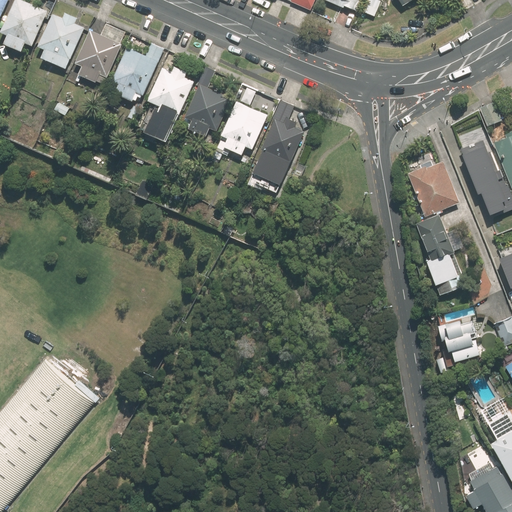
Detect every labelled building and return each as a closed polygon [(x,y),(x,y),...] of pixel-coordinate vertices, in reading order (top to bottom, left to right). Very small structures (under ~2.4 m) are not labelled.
[(6,10),(0,21),(0,25),(2,27),(0,30),(0,33),(6,36),(2,45),(20,53),(24,44),(30,47),(47,12),(20,0),(13,0),(9,11),(6,10)] [(289,0),(289,1),(310,11),(315,0),(289,0)] [(343,6),(355,12),(359,0),(321,0),(321,1),(342,10),(343,6)] [(374,18),(381,1),(377,0),(368,0),(363,14),(374,18)] [(77,18),(65,13),(62,19),(51,14),(36,49),(42,51),(38,59),(65,70),(84,28),(74,24),(77,18)] [(120,44),(125,33),(105,23),(99,35),(89,30),(72,64),(80,68),(77,75),(95,84),(96,82),(102,85),(122,45),(120,44)] [(113,94),(134,103),(137,97),(141,99),(164,50),(150,43),(145,56),(126,47),(110,82),(117,86),(113,94)] [(154,106),(142,132),(164,143),(194,82),(185,78),(187,74),(174,68),(172,72),(162,67),(145,102),(154,106)] [(214,130),(229,99),(198,85),(182,118),(190,122),(186,129),(204,138),(209,127),(214,130)] [(70,107),(59,101),(53,111),(65,117),(70,107)] [(221,137),(211,160),(219,163),(225,150),(240,157),(245,147),(251,150),(267,117),(235,102),(219,136),(221,137)] [(292,107),(280,102),(273,116),(285,122),(292,107)] [(495,102),(479,108),(487,127),(502,122),(495,102)] [(141,109),(133,105),(126,118),(134,122),(141,109)] [(275,183),(280,185),(304,133),(295,129),(298,124),(287,119),(284,124),(274,119),(260,150),(265,152),(262,159),(259,158),(254,168),(256,169),(253,174),(260,177),(258,182),(266,186),(267,183),(274,186),(275,183)] [(511,130),(492,139),(511,189),(511,130)] [(511,206),(511,204),(486,140),(458,151),(485,217),(511,206)] [(459,204),(442,161),(407,175),(424,218),(459,204)] [(306,166),(297,163),(292,175),(301,179),(306,166)] [(132,168),(124,184),(136,190),(144,174),(132,168)] [(438,298),(469,286),(441,215),(414,226),(427,258),(423,260),(438,298)] [(511,251),(500,257),(511,287),(511,251)] [(511,343),(511,316),(494,324),(504,347),(511,343)] [(434,358),(439,370),(482,354),(468,318),(438,329),(447,353),(434,358)] [(0,502),(97,384),(42,340),(0,391),(0,502)] [(511,483),(511,418),(501,400),(479,413),(495,441),(488,445),(511,484),(511,483)] [(474,459),(478,466),(485,463),(482,456),(485,455),(481,447),(467,454),(471,461),(474,459)] [(511,511),(511,492),(499,467),(469,482),(473,491),(464,496),(472,511),(481,506),(484,511),(511,511)]
